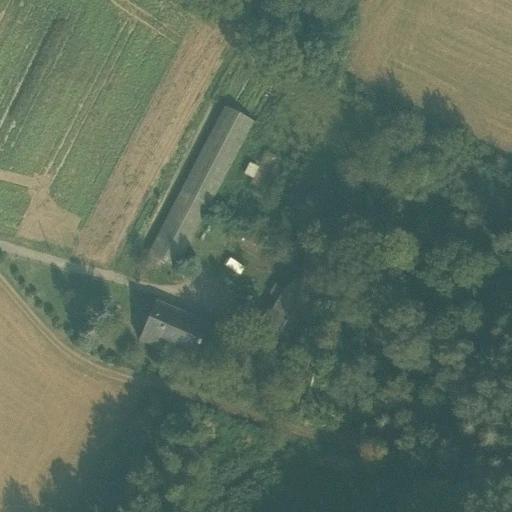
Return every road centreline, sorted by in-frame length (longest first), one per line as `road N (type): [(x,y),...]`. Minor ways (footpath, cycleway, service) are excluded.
road 1 (track): [(511,493),(78,364),(0,280)]
road 2 (track): [(201,299),(0,247)]
